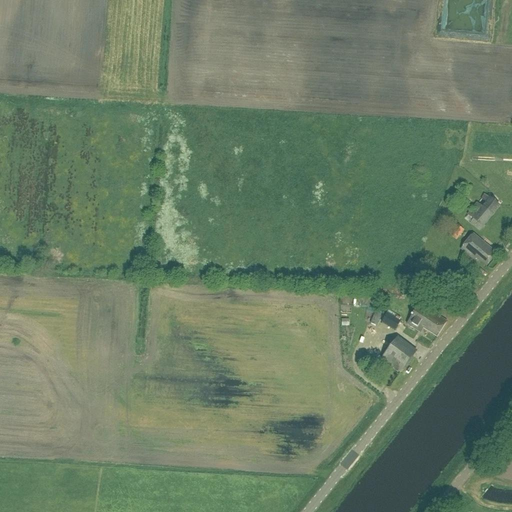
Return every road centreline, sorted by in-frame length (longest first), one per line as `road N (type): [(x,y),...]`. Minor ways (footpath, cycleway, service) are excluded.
road 1 (tertiary): [(511,258),(307,511)]
road 2 (tertiary): [(434,511),(511,416)]
